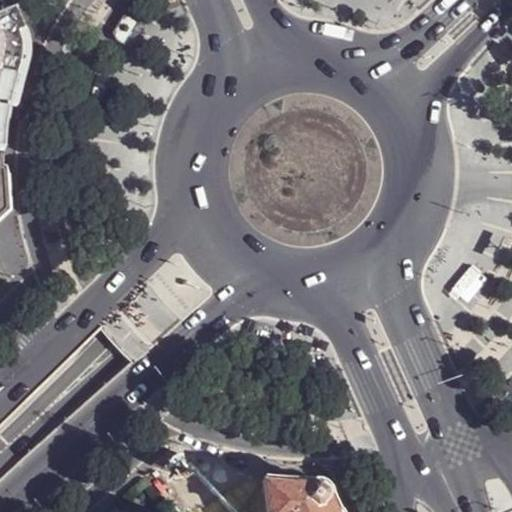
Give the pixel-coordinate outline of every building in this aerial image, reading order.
[(0,150),(2,151),(5,129),(8,108),(14,81),(19,63),(20,55),(20,45),(19,41),(17,37),(10,18),(7,11),(0,14),(0,150)] [(119,39),(125,43),(140,21),(133,15),(126,16),(116,32),(119,39)] [(114,79),(97,74),(88,107),(104,112),(114,79)] [(273,332),(252,329),(245,372),(266,376),(273,332)] [(239,470),(193,511),(267,511),(264,480),(239,470)] [(319,483),(264,480),(267,511),(337,511),(328,490),(327,489),(319,483)]
